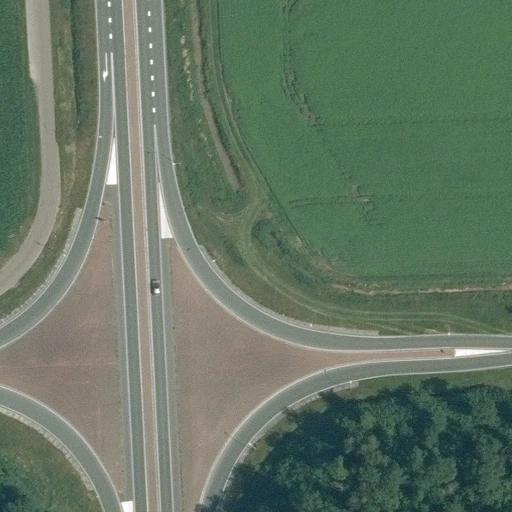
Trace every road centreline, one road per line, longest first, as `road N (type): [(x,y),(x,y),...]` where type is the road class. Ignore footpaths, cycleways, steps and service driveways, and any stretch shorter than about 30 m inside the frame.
road 1 (trunk): [(511,346),(349,344),(269,327),(234,307),(189,253),(145,117)]
road 2 (trunk): [(118,54),(140,511)]
road 3 (trunk): [(165,511),(145,117)]
road 4 (trunk): [(207,511),(240,439),(301,390),(372,371),(511,356)]
road 5 (trunk): [(118,54),(105,93),(98,179),(74,259),(36,313),(0,338)]
road 6 (unclassified): [(0,283),(29,254),(48,202),(38,0)]
road 7 (trunk): [(0,397),(36,413),(75,446),(112,511)]
